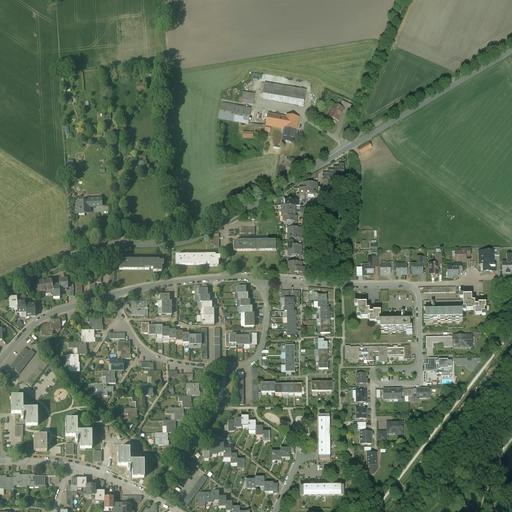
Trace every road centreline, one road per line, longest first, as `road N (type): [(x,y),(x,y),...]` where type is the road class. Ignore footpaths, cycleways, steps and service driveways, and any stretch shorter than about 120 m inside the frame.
road 1 (residential): [(112,295),(132,337),(153,356),(234,367),(261,349),(268,312),(262,284)]
road 2 (residential): [(225,221),(376,130)]
road 3 (unclassified): [(376,130),(511,50)]
road 4 (track): [(343,142),(406,0)]
road 5 (track): [(338,286),(348,224),(346,148)]
road 6 (residential): [(112,295),(47,314),(0,362)]
road 7 (residential): [(0,292),(123,245)]
road 8 (residential): [(115,121),(123,245)]
road 9 (residential): [(70,465),(180,511)]
